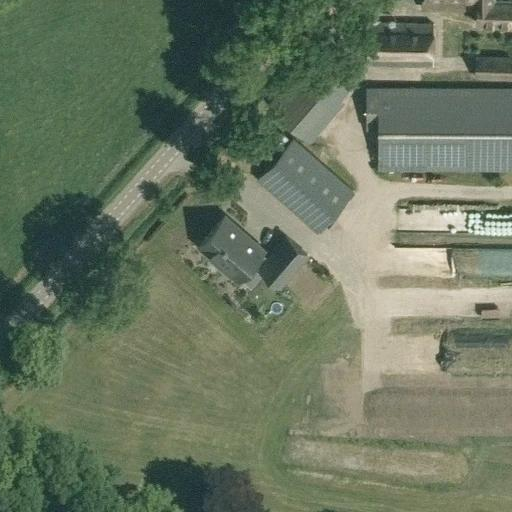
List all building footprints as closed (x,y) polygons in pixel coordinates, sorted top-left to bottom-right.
[(511,22),(511,0),(421,0),(422,6),(476,7),(476,22),(511,22)] [(433,63),(433,21),(367,21),(367,62),(433,63)] [(511,77),(511,56),(476,55),(475,76),(511,77)] [(295,120),(318,140),(364,87),(342,67),(295,120)] [(367,127),(378,127),(378,166),(511,167),(511,86),(367,86),(367,127)] [(262,117),(253,130),(263,137),(272,125),(262,117)] [(271,144),(278,150),(288,137),(282,132),(271,144)] [(317,230),(353,190),(293,137),(257,177),(317,230)] [(279,285),(306,253),(286,236),(267,258),(261,253),(262,251),(223,217),(200,243),(239,277),(254,260),(260,265),(259,267),(279,285)]
